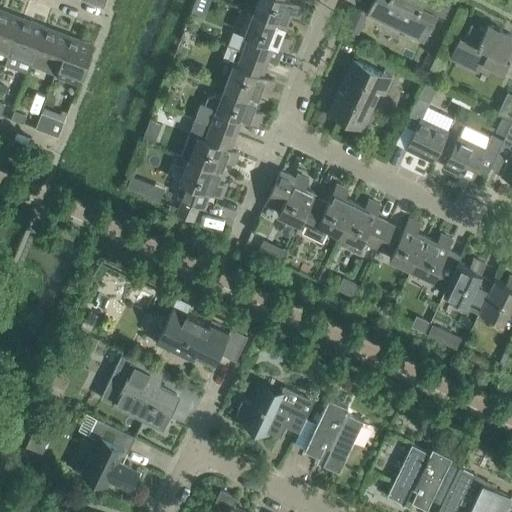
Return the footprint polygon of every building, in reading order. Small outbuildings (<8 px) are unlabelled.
[(293,0),(257,0),(253,11),(286,24),(290,14),(299,17),(303,4),(293,0)] [(373,0),(367,13),(385,21),(424,40),(431,26),(440,8),(439,7),(437,11),(422,4),(424,0),(373,0)] [(458,10),(448,5),(443,15),(453,20),(458,10)] [(0,47),(10,52),(22,19),(0,10),(0,47)] [(283,34),(286,24),(253,11),(244,34),(234,30),(229,44),(243,50),(269,59),(274,45),(286,50),(291,37),(283,34)] [(33,61),(46,28),(22,19),(10,52),(5,63),(29,72),(33,61)] [(189,19),(186,28),(195,32),(197,26),(195,21),(189,19)] [(349,21),(345,30),(359,36),(363,27),(349,21)] [(460,34),(452,52),(450,56),(479,70),(483,60),(504,70),(510,58),(511,59),(511,33),(488,22),(485,29),(471,23),(465,36),(460,34)] [(57,70),(70,37),(46,28),(33,61),(57,70)] [(81,79),(93,46),(70,37),(57,70),(81,79)] [(263,74),(269,59),(243,50),(237,64),(233,63),(225,86),(258,98),(262,88),(270,91),(275,78),(263,74)] [(354,58),(329,110),(362,126),(379,90),(384,92),(392,76),(354,58)] [(188,62),(186,69),(192,71),(195,65),(188,62)] [(425,79),(422,85),(435,91),(438,85),(425,79)] [(254,108),(258,98),(225,86),(221,96),(214,93),(207,96),(205,103),(201,101),(194,117),(210,124),(211,123),(236,133),(242,118),(258,124),(262,112),(254,108)] [(511,119),(511,92),(508,91),(497,112),(511,119)] [(433,160),(442,142),(448,129),(422,117),(429,103),(413,96),(401,121),(412,126),(414,122),(418,124),(407,147),(433,160)] [(169,97),(166,104),(174,107),(176,103),(174,98),(169,97)] [(12,117),(23,122),(26,114),(15,109),(12,117)] [(64,120),(52,116),(41,112),(36,127),(58,135),(64,120)] [(231,147),(236,133),(211,123),(210,124),(194,117),(189,133),(180,154),(189,157),(222,170),(226,160),(234,163),(239,150),(231,147)] [(502,117),(497,126),(499,132),(504,135),(511,121),(502,117)] [(511,177),(511,119),(506,132),(503,138),(501,144),(511,149),(511,152),(502,173),(511,177)] [(453,147),(444,165),(471,178),(482,156),(493,161),(501,144),(503,138),(491,133),(485,147),(459,134),(453,147)] [(145,134),(142,140),(145,141),(154,144),(156,138),(147,135),(145,134)] [(218,180),(222,170),(189,157),(180,180),(184,182),(178,197),(181,198),(176,212),(189,218),(195,220),(201,205),(204,207),(210,192),(221,196),(226,184),(218,180)] [(302,220),(314,195),(316,191),(306,186),(309,178),(297,173),(291,184),(277,177),(265,202),(279,209),(278,212),(300,223),(302,220)] [(146,182),(134,177),(129,191),(141,195),(146,182)] [(339,233),(355,201),(345,197),(349,188),(337,183),(327,202),(314,195),(302,220),(305,224),(302,230),(323,241),(329,228),(339,233)] [(365,206),(355,201),(339,233),(362,243),(363,240),(377,246),(389,222),(376,215),(381,204),(369,198),(365,206)] [(412,267),(427,236),(417,231),(421,223),(409,217),(403,228),(389,222),(377,246),(391,253),(389,257),(412,267)] [(437,240),(427,236),(412,267),(433,277),(431,281),(445,288),(459,260),(461,255),(448,248),(453,238),(441,232),(437,240)] [(272,243),(267,253),(280,260),(286,249),(272,243)] [(469,265),(459,260),(445,288),(444,291),(466,302),(465,306),(478,312),(480,309),(493,281),(480,275),(486,263),(473,257),(469,265)] [(495,277),(493,281),(480,309),(502,319),(504,316),(511,320),(511,275),(509,274),(505,282),(495,277)] [(344,276),(338,287),(352,294),(358,283),(344,276)] [(173,305),(156,340),(193,359),(196,353),(215,362),(219,353),(236,360),(248,335),(232,327),(229,332),(173,305)] [(89,310),(86,319),(95,322),(98,314),(89,310)] [(417,313),(412,324),(425,331),(430,320),(417,313)] [(77,326),(71,339),(79,343),(86,330),(77,326)] [(448,330),(442,341),(457,347),(462,336),(448,330)] [(162,372),(144,364),(136,360),(115,403),(162,425),(177,394),(156,383),(162,372)] [(299,431),(314,399),(284,384),(281,391),(258,381),(249,401),(244,398),(236,415),(242,417),(240,421),(270,435),(271,431),(281,436),(286,425),(299,431)] [(339,470),(364,419),(346,410),(349,405),(329,396),(305,447),(327,457),(324,463),(339,470)] [(59,412),(43,405),(27,444),(43,451),(59,412)] [(136,435),(118,427),(97,417),(90,432),(100,437),(82,473),(106,485),(109,478),(131,489),(140,471),(118,460),(123,449),(128,451),(136,435)] [(405,495),(427,506),(452,454),(433,445),(430,451),(412,442),(388,493),(403,501),(405,495)] [(437,511),(504,511),(511,496),(511,495),(484,482),(486,479),(460,466),(437,511)] [(247,511),(234,505),(238,496),(221,488),(208,511),(247,511)] [(2,492),(0,500),(0,506),(24,511),(29,511),(33,500),(2,492)]
